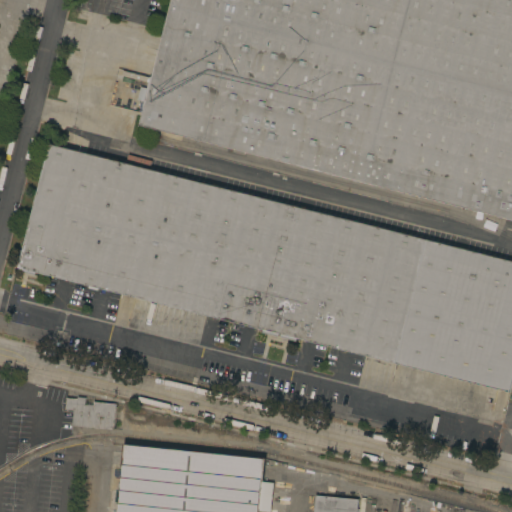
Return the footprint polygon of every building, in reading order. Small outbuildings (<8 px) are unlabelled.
[(511,219),(139,125),(170,0),(511,0),(511,219)] [(136,99),(143,100),(145,88),(139,86),(136,99)] [(511,260),(511,376),(508,392),(300,339),(299,342),(257,331),(258,328),(39,272),(38,276),(14,270),(20,245),(23,246),(49,143),(511,260)] [(72,425),(73,410),(65,409),(66,397),(77,398),(77,396),(85,397),(84,404),(93,405),(93,401),(116,404),(113,427),(112,427),(111,429),(72,425)] [(117,511),(122,466),(121,466),(123,443),(126,443),(126,444),(265,458),(262,481),(273,482),(270,511),(258,510),(257,511),(117,511)] [(359,511),(361,494),(367,495),(365,511),(359,511)] [(313,511),(315,495),(358,499),(357,508),(359,508),(358,511),(313,511)]
